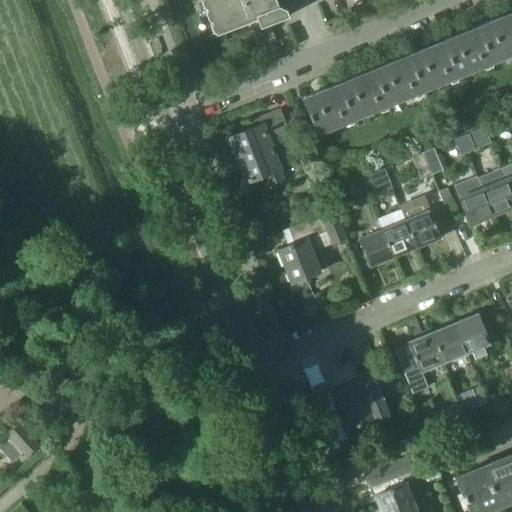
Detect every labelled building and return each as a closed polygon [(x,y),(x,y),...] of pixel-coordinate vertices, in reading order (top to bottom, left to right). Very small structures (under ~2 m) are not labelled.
[(203,0),(207,9),(205,12),(208,20),(212,22),(216,34),(223,32),(257,18),(260,26),(260,27),(289,16),(286,9),(278,5),(275,0),(203,0)] [(511,12),(478,27),(492,61),(511,52),(511,12)] [(279,48),(278,46),(271,27),(252,34),(260,55),(279,48)] [(457,75),(492,61),(478,27),(442,41),(457,75)] [(442,41),(407,55),(421,90),(457,75),(442,41)] [(421,90),(407,55),(373,69),(387,104),(421,90)] [(352,118),(387,104),(373,69),(338,84),(352,118)] [(317,132),(352,118),(338,84),(303,98),(317,132)] [(283,179),(270,146),(290,138),(280,110),(267,114),(271,123),(262,127),(261,124),(232,136),(249,180),(266,173),(270,184),(283,179)] [(485,126),(477,129),(484,145),(491,142),(485,126)] [(474,149),(484,145),(477,129),(468,133),(474,149)] [(434,147),(423,152),(432,173),(443,169),(434,147)] [(432,173),(423,152),(412,156),(421,178),(432,173)] [(302,162),(305,172),(319,168),(315,158),(302,162)] [(511,162),(501,167),(511,193),(511,162)] [(478,176),(483,188),(494,214),(511,206),(511,193),(501,167),(478,176)] [(367,193),(375,190),(368,174),(361,177),(367,193)] [(469,223),(494,214),(483,188),(478,176),(478,175),(454,185),(469,223)] [(401,209),(405,220),(416,246),(440,236),(423,195),(399,205),(401,209)] [(382,229),(383,232),(393,255),(416,246),(405,220),(401,209),(377,218),(382,229)] [(293,239),(295,242),(279,248),(292,282),(319,272),(311,252),(319,248),(315,236),(328,231),(332,243),(347,238),(336,210),(289,227),(290,231),(288,232),(291,240),(293,239)] [(358,239),(369,265),(393,255),(383,232),(382,229),(358,239)] [(258,256),(266,253),(261,239),(252,242),(258,256)] [(477,311),(454,321),(467,352),(490,343),(477,311)] [(467,352),(454,321),(430,330),(443,362),(467,352)] [(420,371),(443,362),(430,330),(407,340),(420,371)] [(336,393),(348,426),(347,427),(351,435),(390,419),(387,411),(386,412),(383,404),(384,403),(370,369),(331,385),(334,394),(336,393)] [(400,379),(391,383),(395,393),(404,390),(400,379)] [(405,394),(396,399),(400,407),(409,403),(405,394)] [(460,404),(464,412),(478,406),(475,398),(460,404)] [(431,399),(418,405),(427,427),(440,421),(431,399)] [(5,431),(11,438),(10,439),(22,453),(23,451),(29,458),(41,447),(17,421),(5,431)] [(480,511),(511,499),(511,452),(451,478),(452,480),(455,479),(468,511),(480,511)] [(425,504),(416,482),(417,482),(417,481),(416,481),(411,470),(413,470),(407,456),(383,465),(363,472),(369,487),(372,486),(375,493),(381,511),(433,511),(429,502),(425,504)] [(427,481),(440,476),(437,468),(424,473),(427,481)]
